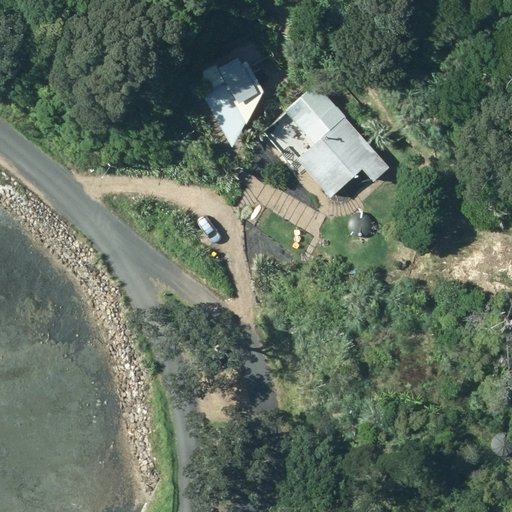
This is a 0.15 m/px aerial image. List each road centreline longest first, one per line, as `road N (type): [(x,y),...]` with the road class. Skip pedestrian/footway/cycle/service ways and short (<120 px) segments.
road 1 (unclassified): [(112,236),(200,288),(251,342),(267,400),(267,460),(247,511)]
road 2 (unclassified): [(189,511),(189,442),(175,373),(112,236)]
road 3 (unclassified): [(112,236),(0,137)]
